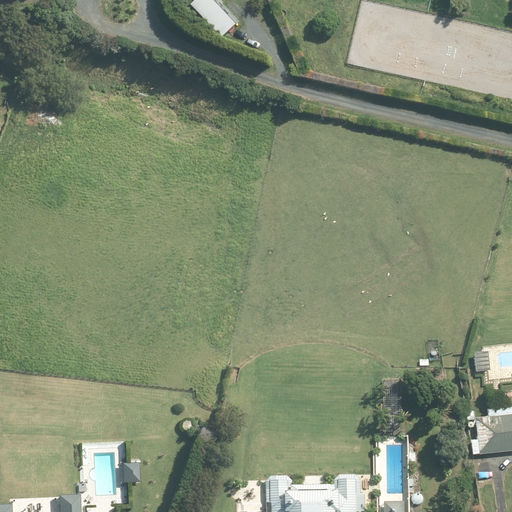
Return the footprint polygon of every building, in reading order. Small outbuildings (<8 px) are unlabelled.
[(238,26),(212,0),(193,0),(188,6),(223,41),(238,26)] [(490,354),(475,354),(475,375),(490,375),(490,354)] [(402,437),(404,378),(381,377),(380,436),(402,437)] [(511,414),(469,418),(472,458),(511,454),(511,414)] [(138,483),(139,464),(122,464),(122,483),(138,483)] [(361,511),(362,476),(335,475),(335,487),(291,487),(291,475),(267,475),(267,505),(271,505),(270,511),(361,511)] [(80,511),(80,493),(53,494),(53,511),(6,511),(6,505),(0,505),(0,511),(80,511)] [(380,503),(380,511),(405,511),(405,503),(380,503)]
